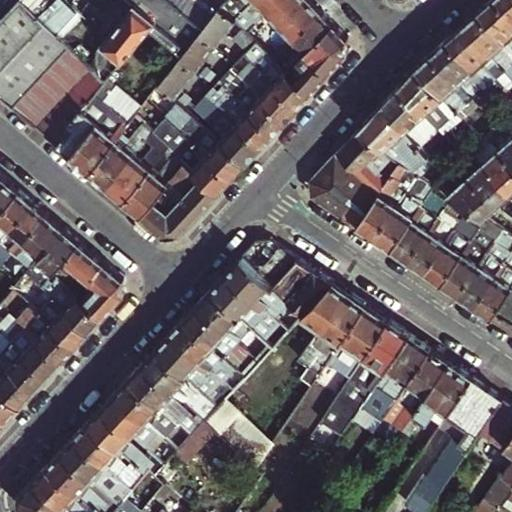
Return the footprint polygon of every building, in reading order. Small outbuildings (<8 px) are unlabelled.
[(0,91),(15,104),(71,44),(62,35),(40,15),(24,0),(16,0),(0,17),(0,91)] [(24,0),(40,15),(54,0),(24,0)] [(54,0),(40,15),(62,35),(84,12),(70,0),(54,0)] [(96,66),(110,77),(139,43),(155,25),(185,50),(199,31),(214,11),(203,3),(199,0),(138,0),(125,16),(101,45),(98,50),(96,55),(96,59),(99,65),(96,66)] [(205,0),(203,3),(214,11),(222,2),(224,0),(205,0)] [(239,5),(234,0),(224,0),(222,2),(235,16),(240,11),(236,8),(239,5)] [(278,0),(270,8),(276,14),(262,27),(260,24),(256,28),(252,25),(249,28),(259,37),(262,40),(282,21),(303,0),(278,0)] [(303,0),(282,21),(295,34),(323,6),(317,0),(303,0)] [(511,11),(501,0),(491,0),(482,9),(508,38),(511,42),(511,11)] [(511,0),(501,0),(511,11),(511,0)] [(216,43),(236,16),(235,16),(222,2),(214,11),(199,31),(216,43)] [(323,6),(295,34),(307,46),(336,19),(323,6)] [(249,28),(252,25),(249,21),(250,20),(250,15),(244,8),(240,11),(235,16),(236,16),(244,24),(249,28)] [(508,38),(482,9),(466,23),(507,69),(511,63),(511,52),(503,43),(508,38)] [(350,34),(336,19),(307,46),(300,53),(308,62),(296,74),(312,91),(350,49),(350,34)] [(507,69),(466,23),(449,37),(476,67),(496,90),(499,93),(510,83),(502,73),(507,69)] [(259,37),(249,28),(244,24),(236,32),(251,46),(259,37)] [(199,31),(185,50),(180,57),(196,69),(216,43),(199,31)] [(300,103),(312,91),(296,74),(287,65),(283,61),(275,52),(271,49),(262,40),(259,37),(251,46),(247,50),(252,54),(264,67),(300,103)] [(476,67),(449,37),(434,51),(475,97),(485,88),(471,71),(476,67)] [(511,42),(508,38),(503,43),(511,52),(511,63),(507,69),(511,75),(511,42)] [(15,104),(59,141),(75,123),(72,120),(100,88),(110,77),(96,66),(95,67),(71,44),(15,104)] [(238,60),(243,64),(252,54),(247,50),(238,60)] [(419,64),(418,65),(445,95),(465,117),(465,118),(473,111),(467,104),(475,97),(434,51),(419,64)] [(180,57),(162,81),(177,95),(196,69),(180,57)] [(238,60),(234,64),(239,69),(243,64),(238,60)] [(234,64),(229,69),(225,73),(230,78),(239,69),(234,64)] [(224,74),(225,73),(229,69),(224,65),(220,70),(224,74)] [(439,100),(445,95),(418,65),(403,82),(427,111),(434,118),(446,133),(458,122),(439,100)] [(288,116),(300,103),(264,67),(252,81),(288,116)] [(496,90),(476,67),(471,71),(485,88),(475,97),(481,103),(496,90)] [(226,82),(230,78),(225,73),(224,74),(221,78),(226,82)] [(221,78),(216,84),(212,87),(217,92),(226,82),(221,78)] [(248,160),(211,125),(206,131),(187,115),(183,120),(175,113),(185,102),(177,95),(162,81),(150,97),(209,150),(235,174),(248,160)] [(288,116),(252,81),(239,95),(276,129),(288,116)] [(403,82),(385,100),(431,154),(443,143),(427,124),(421,116),(427,111),(403,82)] [(217,92),(212,87),(209,92),(213,96),(217,92)] [(75,123),(59,141),(91,168),(119,135),(137,114),(132,110),(128,114),(116,104),(116,102),(100,88),(72,120),(75,123)] [(209,92),(200,101),(204,106),(213,96),(209,92)] [(264,142),(276,129),(239,95),(227,108),(264,142)] [(465,117),(445,95),(439,100),(458,122),(465,117)] [(392,154),(402,161),(413,168),(414,168),(431,154),(385,100),(361,126),(392,154)] [(201,109),(204,106),(200,101),(196,105),(201,109)] [(206,131),(211,125),(185,102),(175,113),(183,120),(187,115),(206,131)] [(250,158),(264,142),(227,108),(214,122),(213,123),(211,125),(248,160),(250,158)] [(427,124),(434,118),(427,111),(421,116),(427,124)] [(511,124),(511,121),(509,118),(500,125),(505,131),(510,126),(511,124)] [(119,135),(91,168),(108,183),(136,150),(154,130),(145,122),(127,142),(119,135)] [(511,128),(510,126),(505,131),(500,125),(493,132),(498,137),(495,139),(511,158),(511,128)] [(388,162),(396,169),(397,168),(402,161),(392,154),(361,126),(338,151),(381,190),(388,180),(380,171),(388,162)] [(498,137),(493,132),(485,139),(489,144),(495,139),(498,137)] [(181,153),(188,161),(220,190),(235,174),(209,150),(203,157),(176,133),(168,142),(172,146),(181,153)] [(136,150),(108,183),(127,199),(155,166),(169,150),(172,146),(168,142),(162,137),(145,156),(136,150)] [(482,150),(480,153),(511,188),(511,158),(495,139),(489,144),(485,139),(478,146),(482,150)] [(482,150),(478,146),(473,149),(478,154),(480,153),(482,150)] [(511,190),(511,188),(480,153),(478,154),(473,149),(471,152),(475,157),(470,161),(466,156),(462,159),(467,164),(464,166),(498,203),(499,202),(511,190)] [(381,190),(338,151),(313,178),(314,193),(359,223),(381,190)] [(471,152),(466,156),(470,161),(475,157),(471,152)] [(127,199),(144,213),(188,161),(181,153),(164,172),(155,166),(127,199)] [(467,164),(462,159),(458,163),(463,168),(464,166),(467,164)] [(188,161),(144,213),(167,232),(182,231),(220,190),(188,161)] [(399,176),(405,180),(413,168),(402,161),(397,168),(402,172),(399,176)] [(442,186),(465,201),(471,205),(476,208),(485,214),(498,203),(464,166),(463,168),(458,163),(455,166),(459,171),(452,178),(442,186)] [(459,171),(455,166),(447,173),(452,178),(459,171)] [(388,180),(381,190),(359,223),(377,235),(400,202),(393,197),(405,180),(399,176),(402,172),(397,168),(396,169),(388,180)] [(421,173),(400,202),(377,235),(392,246),(423,202),(424,200),(418,195),(429,178),(421,173)] [(442,186),(452,178),(447,173),(436,183),(442,186)] [(6,174),(0,180),(0,213),(22,188),(6,174)] [(22,188),(0,213),(0,240),(35,198),(22,188)] [(49,211),(35,198),(0,240),(0,248),(10,257),(49,211)] [(451,221),(440,214),(410,258),(427,269),(471,205),(465,201),(451,221)] [(440,214),(423,202),(392,246),(410,258),(440,214)] [(476,208),(471,205),(427,269),(444,280),(478,229),(467,222),(476,208)] [(49,211),(10,257),(23,269),(40,250),(41,251),(44,253),(67,226),(65,224),(49,211)] [(488,216),(478,229),(444,280),(460,291),(504,226),(488,216)] [(67,226),(44,253),(42,256),(56,269),(82,238),(67,226)] [(511,250),(511,231),(504,226),(460,291),(476,303),(511,250)] [(82,238),(56,269),(61,273),(67,278),(70,275),(74,278),(99,253),(82,238)] [(511,250),(476,303),(493,314),(511,287),(511,250)] [(244,252),(228,270),(268,308),(274,302),(292,319),(286,325),(289,328),(304,312),(306,310),(290,296),(274,281),(244,252)] [(99,253),(74,278),(71,282),(106,313),(126,291),(126,275),(99,253)] [(290,296),(317,267),(299,254),(274,281),(290,296)] [(317,267),(290,296),(306,310),(334,279),(317,267)] [(56,269),(51,276),(55,279),(61,273),(56,269)] [(17,286),(23,291),(35,276),(30,270),(17,286)] [(268,308),(228,270),(212,286),(253,325),(274,344),(289,328),(286,325),(280,331),(262,314),(268,308)] [(55,279),(51,276),(44,284),(50,289),(57,296),(71,282),(67,278),(61,273),(55,279)] [(369,302),(334,279),(306,310),(304,312),(321,324),(311,340),(321,347),(311,362),(323,369),(329,360),(369,302)] [(106,313),(71,282),(57,296),(92,328),(106,313)] [(212,286),(199,301),(239,339),(253,325),(212,286)] [(36,304),(78,343),(92,328),(57,296),(50,289),(36,304)] [(239,339),(199,301),(185,315),(231,357),(239,349),(248,357),(253,351),(239,339)] [(352,376),(392,318),(369,302),(329,360),(352,376)] [(65,357),(78,343),(36,304),(23,319),(28,323),(65,357)] [(185,315),(172,330),(213,368),(219,374),(233,359),(231,357),(185,315)] [(412,332),(392,318),(352,376),(336,400),(356,414),(365,400),(412,332)] [(51,372),(65,357),(28,323),(19,332),(14,328),(9,333),(51,372)] [(0,332),(0,352),(37,387),(51,372),(9,333),(4,328),(0,332)] [(213,368),(172,330),(158,345),(189,373),(210,392),(215,386),(205,376),(213,368)] [(433,346),(412,332),(365,400),(386,414),(433,346)] [(145,359),(175,388),(201,412),(211,402),(185,378),(189,373),(158,345),(145,359)] [(405,427),(452,359),(433,346),(386,414),(405,427)] [(260,350),(256,355),(261,359),(265,354),(260,350)] [(0,380),(23,402),(37,387),(0,352),(0,380)] [(131,374),(162,403),(188,427),(197,417),(171,392),(175,388),(145,359),(131,374)] [(475,375),(452,359),(405,427),(412,432),(423,417),(429,421),(440,403),(450,410),(475,375)] [(158,407),(162,403),(131,374),(117,389),(148,418),(175,443),(185,432),(158,407)] [(506,396),(475,375),(450,410),(449,412),(470,426),(461,438),(456,435),(430,473),(446,484),(488,421),(506,396)] [(234,379),(229,383),(234,388),(238,383),(234,379)] [(0,407),(10,416),(23,402),(0,380),(0,407)] [(225,388),(230,392),(234,388),(229,383),(225,388)] [(148,418),(117,389),(103,404),(134,433),(157,454),(161,458),(171,447),(144,422),(148,418)] [(276,439),(228,395),(221,402),(207,417),(258,465),(276,439)] [(511,400),(506,396),(488,421),(511,438),(507,445),(511,448),(511,460),(505,471),(510,475),(484,511),(498,511),(510,495),(511,492),(511,400)] [(134,433),(103,404),(90,418),(121,447),(143,468),(148,472),(152,468),(157,471),(166,462),(161,458),(157,454),(153,458),(130,437),(134,433)] [(0,426),(10,416),(0,407),(0,426)] [(90,418),(76,433),(107,462),(129,482),(134,487),(148,472),(143,468),(139,472),(117,451),(121,447),(90,418)] [(76,433),(62,448),(93,477),(115,497),(120,502),(130,492),(134,487),(129,482),(126,486),(103,466),(107,462),(76,433)] [(62,448),(49,462),(80,491),(102,511),(111,511),(120,502),(115,497),(111,502),(89,481),(93,477),(62,448)] [(157,471),(167,480),(179,468),(169,458),(166,462),(157,471)] [(49,462),(35,477),(72,511),(102,511),(101,511),(94,511),(76,495),(80,491),(49,462)] [(425,511),(446,484),(430,473),(428,471),(407,501),(422,511),(425,511)] [(22,507),(28,511),(72,511),(35,477),(21,492),(22,507)] [(140,511),(146,505),(130,492),(120,502),(111,511),(140,511)]
